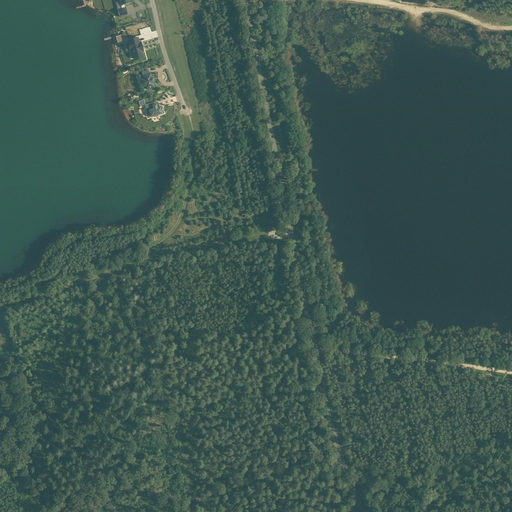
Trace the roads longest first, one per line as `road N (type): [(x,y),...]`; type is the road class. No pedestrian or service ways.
road 1 (tertiary): [(362,511),(323,392),(244,0)]
road 2 (track): [(43,511),(3,309),(181,249),(291,232)]
road 3 (track): [(314,350),(511,373)]
road 4 (track): [(511,28),(367,0)]
